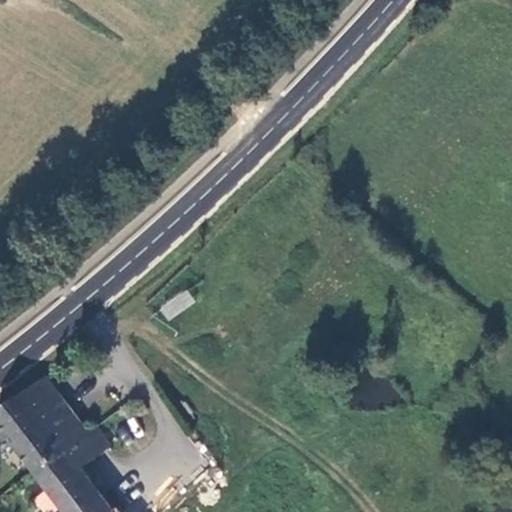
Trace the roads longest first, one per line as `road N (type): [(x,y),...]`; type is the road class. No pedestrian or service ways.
road 1 (secondary): [(0,369),(242,158),(391,0)]
road 2 (unknown): [(77,308),(198,455),(171,498)]
